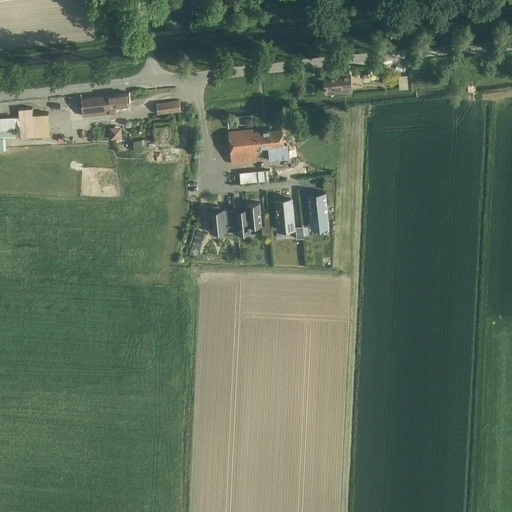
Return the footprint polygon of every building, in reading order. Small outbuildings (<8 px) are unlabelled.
[(324,76),(324,77),(326,93),(352,91),(350,73),(324,76)] [(408,87),(407,79),(407,75),(398,76),(399,88),(408,87)] [(130,103),(129,92),(128,92),(127,92),(82,97),(81,95),(69,96),(69,103),(82,102),(83,116),(117,112),(128,111),(130,108),(130,103)] [(157,113),(180,110),(179,101),(156,103),(157,113)] [(0,150),(6,150),(5,138),(20,136),(20,138),(50,136),(49,113),(33,114),(32,107),(19,108),(19,115),(0,116),(0,150)] [(235,119),(228,120),(229,128),(233,128),(233,127),(237,126),(236,121),(235,119)] [(174,127),(154,128),(156,143),(176,142),(174,127)] [(253,132),(253,129),(228,131),(231,164),(256,162),(255,148),(253,132)] [(253,132),(255,148),(267,147),(269,162),(288,160),(287,144),(283,144),(281,129),(253,132)] [(133,141),(134,150),(142,149),(141,140),(133,141)] [(267,169),(242,172),(239,172),(240,183),(268,180),(267,169)] [(329,223),(325,192),(308,194),(307,194),(310,225),(311,225),(311,224),(328,222),(328,223),(329,223)] [(293,228),(290,199),(290,200),(277,201),(277,200),(276,200),(279,230),(279,228),(292,227),(292,228),(293,228)] [(262,226),(259,203),(246,204),(247,208),(235,209),(238,234),(250,233),(250,229),(251,229),(250,227),(262,226)] [(238,234),(235,209),(225,210),(225,208),(219,209),(218,206),(208,207),(209,213),(210,233),(226,231),(226,235),(237,234),(238,234)] [(304,236),(303,226),(295,227),(296,239),(304,238),(304,236)]
